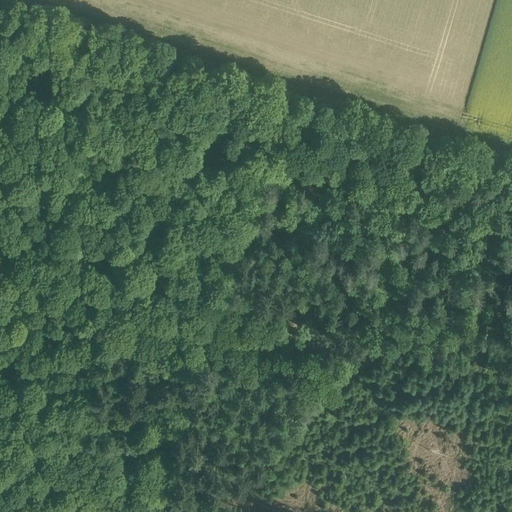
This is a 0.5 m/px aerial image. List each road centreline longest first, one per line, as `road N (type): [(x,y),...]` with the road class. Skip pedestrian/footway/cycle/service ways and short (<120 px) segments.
road 1 (track): [(143,511),(157,458),(278,167)]
road 2 (track): [(278,167),(0,78)]
road 3 (track): [(511,238),(278,167)]
